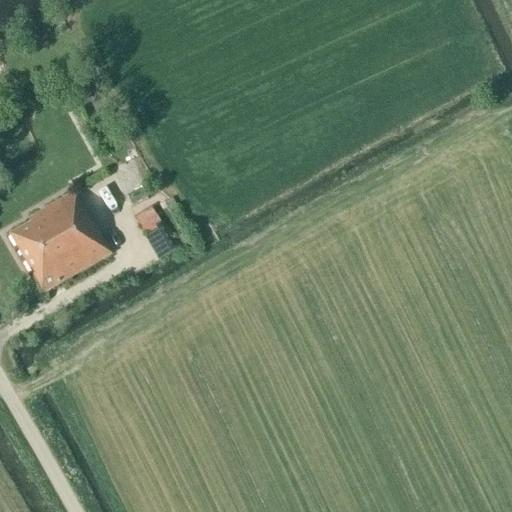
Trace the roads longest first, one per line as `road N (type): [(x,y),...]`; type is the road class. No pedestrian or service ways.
road 1 (unknown): [(0,321),(123,258),(121,224),(98,194)]
road 2 (unclassified): [(73,511),(0,380)]
